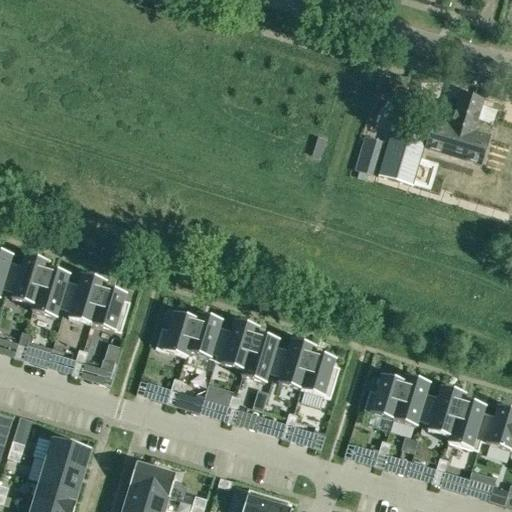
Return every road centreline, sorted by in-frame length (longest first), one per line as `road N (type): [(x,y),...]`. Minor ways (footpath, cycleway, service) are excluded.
road 1 (residential): [(0,375),(330,475)]
road 2 (residential): [(511,68),(284,0)]
road 3 (residential): [(330,475),(454,511)]
